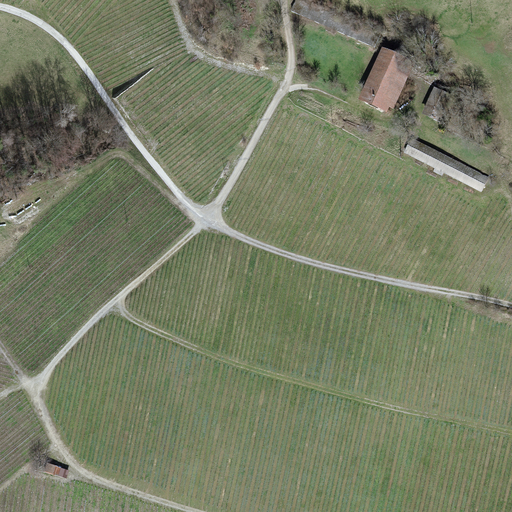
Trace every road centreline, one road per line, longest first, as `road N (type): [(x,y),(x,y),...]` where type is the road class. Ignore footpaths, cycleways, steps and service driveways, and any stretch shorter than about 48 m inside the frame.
road 1 (unclassified): [(419,287),(296,258),(206,221),(70,47),(23,12),(0,6)]
road 2 (track): [(282,0),(287,80),(206,221),(28,387),(0,397)]
road 3 (track): [(114,300),(133,320),(224,360),(511,433)]
road 4 (track): [(172,0),(192,50),(213,63),(287,80),(461,155),(511,194)]
road 5 (track): [(0,346),(67,459),(94,480),(199,511)]
